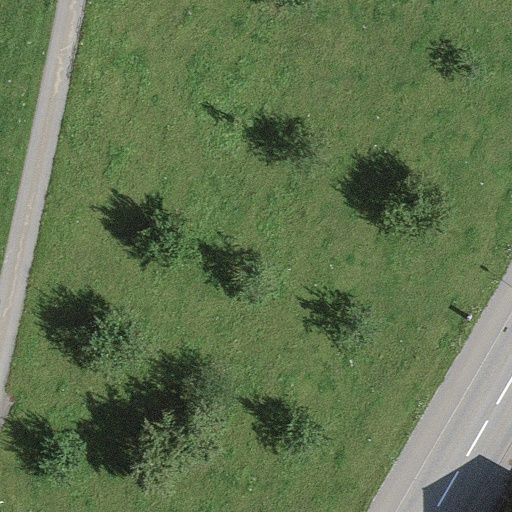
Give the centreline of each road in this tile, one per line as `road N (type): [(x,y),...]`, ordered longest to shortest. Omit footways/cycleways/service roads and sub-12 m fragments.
road 1 (residential): [(0,359),(73,0)]
road 2 (primary): [(511,383),(435,511)]
